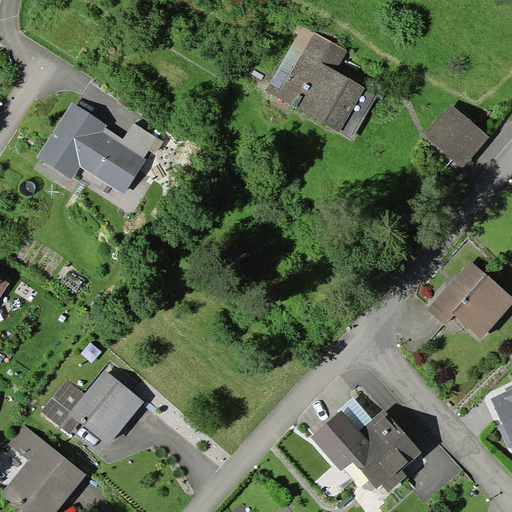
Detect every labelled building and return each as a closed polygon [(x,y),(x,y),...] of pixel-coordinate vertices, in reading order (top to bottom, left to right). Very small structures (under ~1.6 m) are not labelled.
[(349,138),(372,98),(329,72),(340,52),(342,53),(343,52),(302,30),(290,52),(298,57),(291,69),(282,64),(267,91),(292,106),(291,108),(294,110),(296,107),(349,138)] [(102,131),(68,109),(35,158),(67,180),(76,166),(119,194),(140,163),(99,136),(102,131)] [(457,164),(480,138),(451,113),(429,140),(457,164)] [(507,300),(469,266),(427,313),(442,326),(452,315),(475,336),(507,300)] [(126,418),(138,403),(104,375),(84,399),(67,385),(43,414),(66,433),(76,422),(105,445),(118,428),(113,424),(121,414),(126,418)] [(511,395),(498,402),(495,409),(511,443),(511,442),(511,395)] [(416,453),(383,415),(357,438),(339,417),(313,439),(336,466),(346,458),(357,470),(354,473),(365,486),(369,484),(373,488),(378,483),(385,491),(402,477),(396,471),(416,453)] [(66,493),(79,477),(23,431),(10,447),(31,464),(4,497),(22,511),(49,511),(52,509),(47,505),(60,488),(66,493)]
